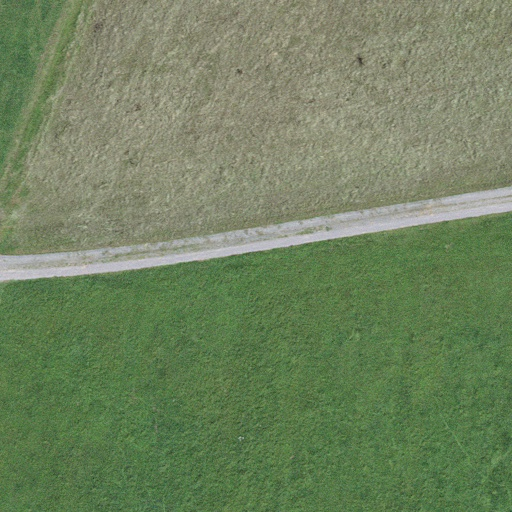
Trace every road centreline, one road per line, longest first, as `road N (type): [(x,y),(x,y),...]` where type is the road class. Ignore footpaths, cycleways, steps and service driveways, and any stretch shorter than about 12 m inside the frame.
road 1 (track): [(0,284),(511,213)]
road 2 (track): [(0,400),(37,284)]
